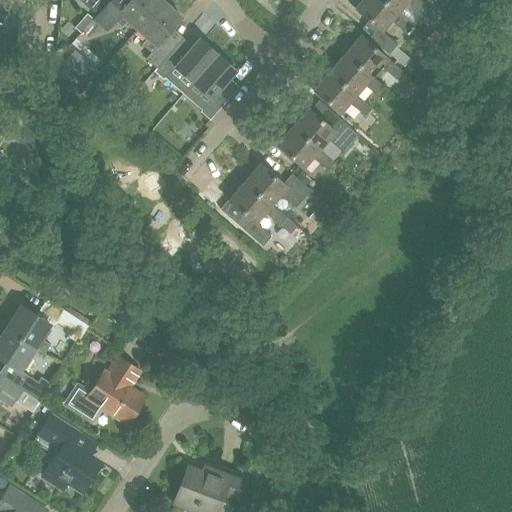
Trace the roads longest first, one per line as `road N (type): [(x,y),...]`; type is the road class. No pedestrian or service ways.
road 1 (track): [(339,511),(309,435),(252,347),(187,282),(120,246),(0,234)]
road 2 (residential): [(38,8),(12,190),(0,214)]
road 3 (residential): [(184,173),(278,60)]
road 4 (residential): [(113,511),(183,400)]
